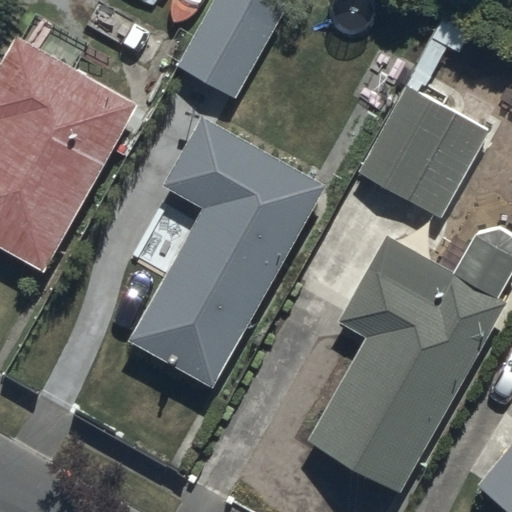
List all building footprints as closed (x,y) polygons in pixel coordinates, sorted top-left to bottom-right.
[(284,17),(255,0),(213,0),(176,63),(235,99),(284,17)] [(0,249),(41,272),(135,104),(13,36),(0,58),(0,249)] [(406,85),(356,170),(439,219),(489,133),(483,130),(494,110),(467,94),(455,114),(406,85)] [(210,386),(325,186),(203,116),(165,183),(208,207),(131,341),(210,386)] [(368,338),(309,439),(400,492),(508,307),(496,299),(511,271),(511,238),(510,237),(509,235),(507,234),(506,233),(504,232),(502,232),(501,231),(499,231),(497,230),(495,230),(493,230),(491,230),(489,230),(488,230),(486,231),(484,231),(482,232),(481,233),(479,234),(477,235),(476,236),(475,237),(454,273),(387,234),(337,320),(368,338)] [(511,511),(511,438),(475,487),(508,511),(511,511)]
